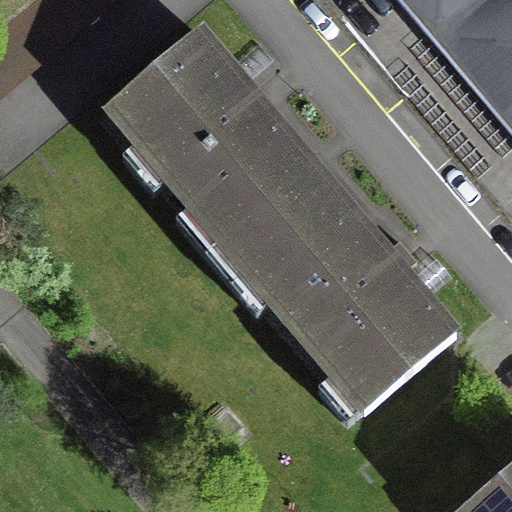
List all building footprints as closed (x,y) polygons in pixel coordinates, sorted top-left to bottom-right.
[(0,36),(34,78),(129,0),(43,0),(0,35),(0,36)] [(511,0),(397,0),(511,135),(511,0)] [(237,268),(327,191),(311,172),(305,176),(228,86),(234,81),(199,40),(109,117),(237,268)] [(455,341),(327,191),(237,268),(365,418),(455,341)] [(511,511),(511,475),(468,511),(511,511)]
